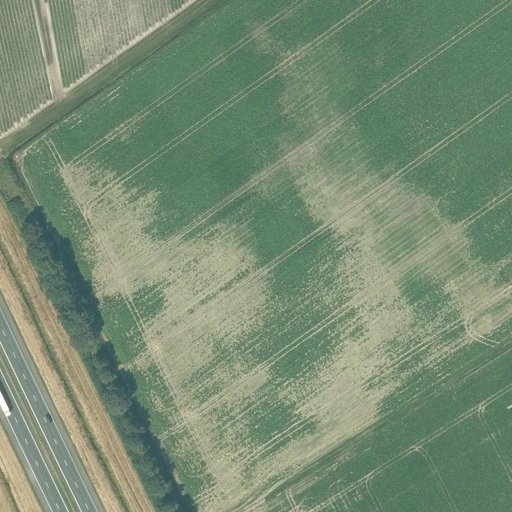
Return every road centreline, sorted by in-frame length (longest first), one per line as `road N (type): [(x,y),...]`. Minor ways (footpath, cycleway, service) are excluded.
road 1 (motorway): [(98,511),(0,301)]
road 2 (motorway): [(0,381),(61,511)]
